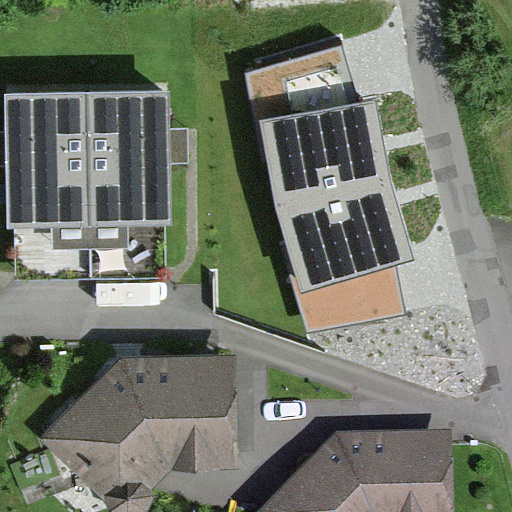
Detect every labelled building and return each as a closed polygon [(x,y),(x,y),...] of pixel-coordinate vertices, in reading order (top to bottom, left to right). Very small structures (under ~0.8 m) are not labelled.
[(93,270),(167,269),(163,82),(89,84),(93,270)] [(16,272),(93,270),(89,84),(12,86),(16,272)] [(317,146),(332,207),(425,183),(409,122),(317,146)] [(425,183),(332,207),(358,304),(451,280),(442,246),(452,243),(440,198),(429,200),(425,183)] [(154,475),(173,455),(242,454),(241,348),(127,353),(46,433),(120,507),(137,510),(155,496),(154,475)] [(458,511),(458,437),(344,441),(273,511),(458,511)]
